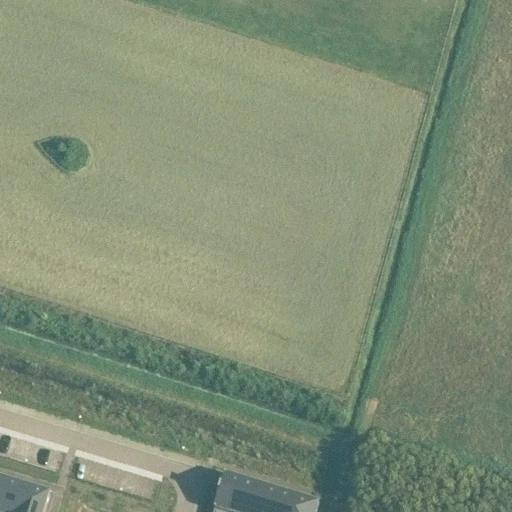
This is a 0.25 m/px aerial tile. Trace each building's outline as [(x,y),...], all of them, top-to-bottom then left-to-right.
[(225,478),(214,511),(235,511),(244,484),(225,478)] [(8,484),(0,509),(0,511),(21,511),(28,490),(8,484)] [(244,484),(235,511),(255,511),(263,489),(244,484)] [(263,489),(255,511),(276,511),(282,495),(263,489)] [(28,490),(21,511),(45,511),(50,497),(28,490)] [(282,495),(276,511),(296,511),(300,501),(282,495)] [(300,501),(296,511),(317,511),(319,506),(300,501)]
